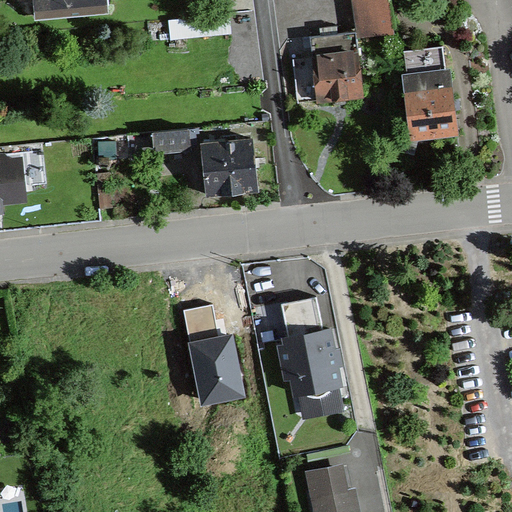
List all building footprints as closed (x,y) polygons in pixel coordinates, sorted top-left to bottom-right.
[(106,0),(34,0),(36,13),(107,7),(106,0)] [(368,0),(370,13),(389,10),(388,0),(368,0)] [(413,0),(391,0),(395,25),(416,22),(413,0)] [(389,10),(370,13),(371,27),(391,25),(389,10)] [(356,29),(310,34),(317,98),(363,93),(356,29)] [(409,75),(446,70),(443,46),(406,51),(409,75)] [(448,84),(446,70),(409,75),(410,89),(406,90),(413,135),(458,129),(453,84),(448,84)] [(191,142),(189,125),(177,126),(177,129),(163,130),(163,128),(153,128),(154,147),(191,142)] [(252,137),(203,142),(207,191),(257,186),(252,137)] [(0,201),(1,202),(0,199),(20,196),(19,180),(23,174),(22,165),(16,161),(10,156),(4,152),(0,152),(0,201)] [(97,180),(100,206),(113,205),(110,179),(97,180)] [(283,300),(290,334),(324,327),(317,294),(283,300)] [(214,302),(183,308),(201,402),(244,393),(232,330),(220,333),(214,302)] [(330,387),(329,382),(341,379),(330,326),(324,327),(290,334),(286,335),(287,342),(281,343),(287,372),(293,371),(296,388),(309,386),(309,391),(315,392),(320,392),(325,391),(330,387)] [(311,468),(316,493),(352,485),(347,462),(311,468)] [(315,494),(318,511),(357,511),(352,485),(316,493),(315,494)]
